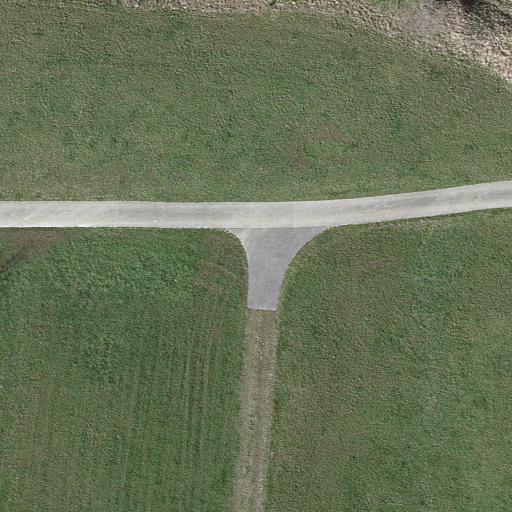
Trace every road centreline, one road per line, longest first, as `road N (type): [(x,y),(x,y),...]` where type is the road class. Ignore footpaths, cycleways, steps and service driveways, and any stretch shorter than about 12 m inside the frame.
road 1 (track): [(0,225),(270,215),(511,193)]
road 2 (track): [(247,511),(270,215)]
